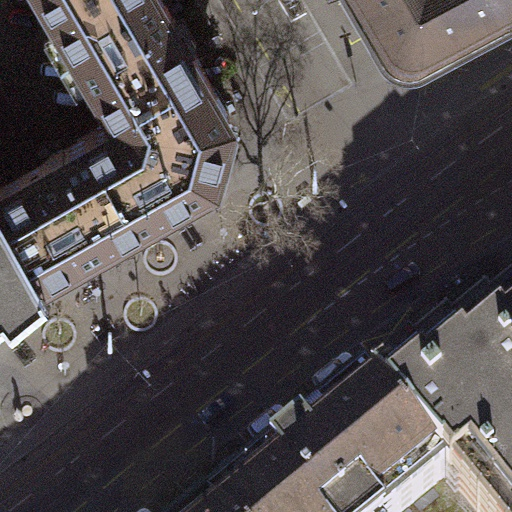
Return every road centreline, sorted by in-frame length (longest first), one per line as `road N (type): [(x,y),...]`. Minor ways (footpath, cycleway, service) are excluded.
road 1 (secondary): [(92,511),(416,263)]
road 2 (residential): [(416,263),(258,0)]
